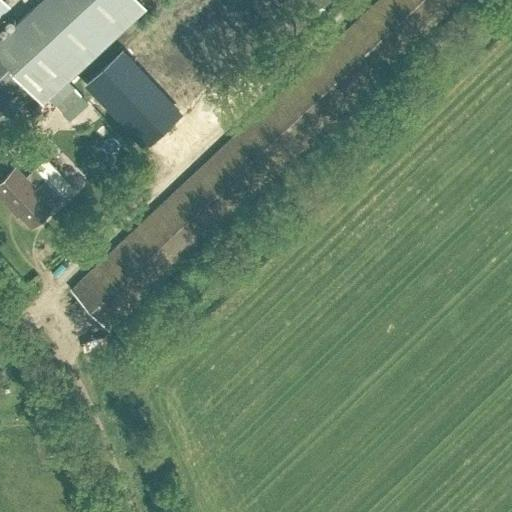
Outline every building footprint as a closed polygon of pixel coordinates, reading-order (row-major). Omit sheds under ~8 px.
[(0,125),(35,90),(43,100),(145,6),(139,0),(39,0),(0,37),(0,125)] [(374,0),(70,286),(108,326),(455,0),(374,0)] [(125,58),(91,91),(116,117),(124,109),(158,143),(184,118),(125,58)] [(148,163),(157,172),(165,164),(157,155),(148,163)] [(31,224),(50,206),(33,187),(45,176),(35,165),(23,177),(13,166),(0,178),(0,197),(12,210),(15,207),(31,224)]
